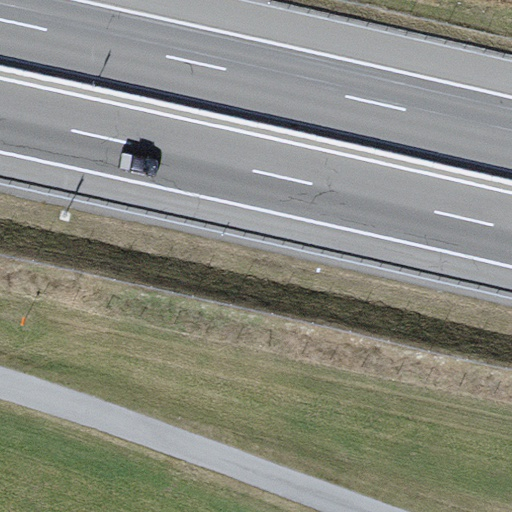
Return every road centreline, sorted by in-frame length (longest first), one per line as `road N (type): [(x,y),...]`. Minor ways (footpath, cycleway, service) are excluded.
road 1 (motorway): [(0,116),(511,231)]
road 2 (motorway): [(511,132),(0,17)]
